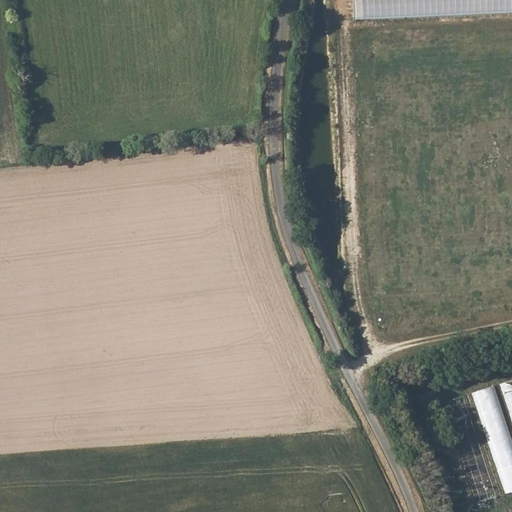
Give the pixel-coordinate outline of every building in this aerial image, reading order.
[(511,0),(352,0),(354,21),(511,12),(511,0)] [(511,380),(503,383),(511,413),(511,380)] [(474,391),(476,399),(497,395),(496,387),(474,391)] [(467,394),(446,401),(457,434),(478,427),(467,394)] [(500,495),(494,477),(473,483),(479,502),(500,495)]
